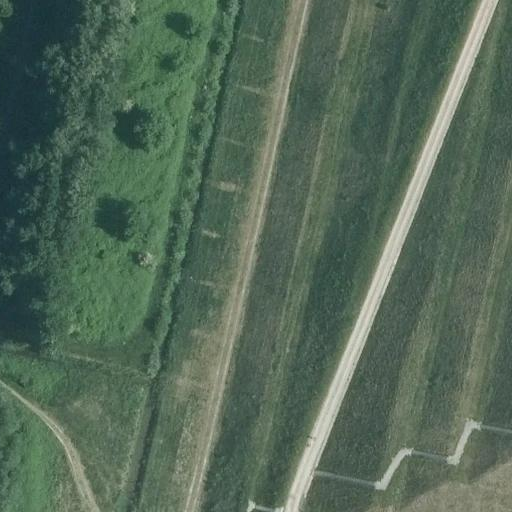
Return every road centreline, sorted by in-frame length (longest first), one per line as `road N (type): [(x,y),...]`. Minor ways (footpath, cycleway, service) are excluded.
road 1 (track): [(487,0),(288,511)]
road 2 (track): [(188,511),(302,0)]
